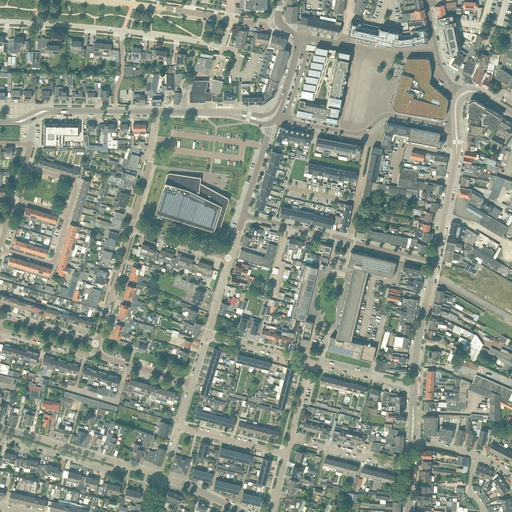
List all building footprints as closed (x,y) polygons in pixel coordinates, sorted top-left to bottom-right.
[(245,0),(246,8),(251,10),(266,10),(268,9),(267,0),(245,0)] [(424,7),(423,1),(415,3),(415,5),(405,7),(405,10),(424,7)] [(456,6),(457,1),(444,4),(436,6),(436,7),(435,7),(435,8),(436,10),(437,12),(456,8),(456,6)] [(469,10),(470,1),(464,1),(463,3),(461,3),(461,7),(456,6),(456,8),(455,12),(455,13),(457,13),(461,14),(462,10),(469,10)] [(476,2),(470,1),(469,10),(477,11),(477,17),(479,18),(480,18),(483,7),(478,7),(478,4),(476,4),(476,2)] [(297,21),(298,5),(296,5),(287,5),(286,20),(288,20),(288,23),(298,24),(298,27),(307,28),(307,26),(309,18),(301,16),(300,21),(297,21)] [(365,8),(356,5),(354,11),(363,14),(365,8)] [(424,8),(415,10),(415,11),(402,14),(403,22),(426,19),(424,8)] [(456,8),(437,12),(437,14),(436,14),(436,15),(437,17),(438,16),(438,17),(443,16),(446,16),(446,13),(455,11),(456,8)] [(453,15),(438,17),(444,48),(443,48),(445,56),(446,55),(446,57),(452,56),(452,54),(458,53),(461,48),(461,44),(459,44),(455,24),(457,24),(456,20),(454,20),(453,15)] [(309,16),(309,17),(309,18),(307,26),(339,33),(339,32),(342,18),(337,17),(336,22),(309,16)] [(428,26),(426,19),(417,20),(418,22),(409,24),(410,29),(422,26),(422,27),(423,27),(428,26)] [(400,31),(351,20),(348,35),(353,36),(356,37),(378,41),(377,42),(392,46),(392,45),(401,46),(408,45),(415,44),(415,43),(423,42),(429,41),(427,28),(409,31),(409,30),(400,31)] [(511,32),(509,38),(505,37),(505,40),(508,41),(502,65),(498,64),(498,65),(495,73),(497,74),(495,77),(511,86),(511,32)] [(475,44),(474,48),(479,50),(482,35),(477,34),(475,44)] [(270,39),(268,45),(278,48),(269,77),(275,78),(280,80),(281,76),(278,75),(279,73),(283,74),(283,72),(279,70),(280,68),(283,69),(285,62),(282,61),(283,59),(287,60),(288,57),(284,56),(285,54),(287,55),(289,51),(283,49),(285,45),(286,39),(282,38),(281,41),(279,40),(281,36),(278,35),(277,39),(275,39),(276,36),(272,35),(270,39)] [(0,46),(4,46),(4,52),(8,52),(8,43),(3,42),(3,43),(2,43),(3,36),(0,36),(0,46)] [(8,46),(8,52),(14,52),(18,53),(18,47),(18,44),(27,45),(26,48),(31,48),(31,46),(31,41),(27,41),(23,41),(23,37),(14,37),(14,39),(9,38),(8,43),(8,44),(8,46)] [(38,38),(37,48),(41,48),(41,53),(49,54),(49,52),(58,53),(59,46),(48,45),(49,39),(38,38)] [(81,41),(71,40),(71,49),(78,49),(78,51),(80,55),(82,55),(81,56),(87,56),(87,49),(81,48),(81,41)] [(87,56),(87,58),(90,58),(90,53),(93,53),(93,56),(102,56),(102,55),(102,51),(103,43),(95,43),(93,42),(93,43),(92,45),(92,47),(88,46),(87,49),(87,56)] [(103,43),(102,51),(102,55),(109,56),(111,56),(115,56),(115,61),(119,61),(119,50),(110,49),(111,44),(103,43)] [(300,100),(297,115),(337,122),(340,105),(341,105),(342,97),(350,52),(317,46),(315,53),(314,53),(313,61),(312,60),(310,68),(309,68),(308,75),(307,75),(306,82),(305,82),(303,89),(302,89),(301,98),(300,100)] [(141,48),(132,47),(131,57),(136,58),(136,62),(139,63),(142,63),(142,59),(143,59),(144,53),(140,52),(141,48)] [(497,55),(497,57),(491,56),(486,76),(482,84),(482,85),(488,89),(491,82),(493,75),(492,75),(495,64),(497,65),(499,57),(501,52),(501,50),(498,49),(497,51),(497,53),(497,55)] [(154,50),(153,54),(156,54),(155,58),(166,59),(166,61),(166,63),(170,64),(171,60),(171,58),(166,57),(167,52),(154,50)] [(269,50),(269,51),(267,50),(266,53),(268,53),(268,55),(265,54),(265,57),(267,57),(266,59),(264,58),(263,61),(266,61),(265,63),(263,62),(262,65),(264,65),(264,67),(262,66),(261,69),(263,69),(263,71),(260,70),(260,73),(262,73),(262,74),(265,75),(272,51),(269,50)] [(467,54),(460,50),(457,56),(453,57),(450,62),(449,65),(451,67),(457,71),(459,66),(463,68),(465,64),(462,63),(467,54)] [(176,58),(175,62),(176,62),(175,66),(179,67),(180,63),(184,63),(185,54),(177,53),(176,58)] [(200,53),(199,57),(198,57),(194,69),(209,75),(215,59),(212,59),(213,55),(200,53)] [(480,62),(477,61),(475,65),(471,77),(473,77),(472,79),(480,83),(482,84),(486,76),(491,56),(490,56),(488,56),(483,53),(480,62)] [(447,97),(430,83),(430,82),(430,81),(430,80),(432,73),(432,72),(432,71),(432,70),(431,66),(430,59),(429,58),(428,58),(427,57),(410,58),(409,57),(408,57),(408,58),(407,58),(407,59),(406,59),(404,67),(404,68),(404,69),(405,69),(406,69),(405,73),(398,96),(397,96),(396,96),(396,97),(395,97),(395,98),(396,99),(397,99),(396,103),(395,104),(395,105),(395,106),(396,107),(396,108),(397,108),(398,109),(399,110),(400,110),(437,117),(442,118),(443,118),(444,117),(445,117),(445,116),(446,115),(448,102),(448,101),(448,100),(448,99),(447,98),(447,97)] [(475,65),(466,62),(461,73),(471,77),(475,65)] [(126,66),(124,66),(125,76),(133,76),(133,75),(139,74),(141,73),(141,70),(133,70),(133,66),(126,66)] [(150,91),(150,95),(149,97),(152,98),(152,104),(161,104),(161,94),(156,94),(156,92),(159,74),(154,74),(150,91)] [(183,74),(175,74),(172,74),(169,74),(166,74),(166,86),(162,86),(162,89),(176,89),(175,92),(176,89),(183,74)] [(223,81),(213,79),(210,91),(211,91),(210,98),(212,98),(211,100),(216,102),(223,81)] [(279,82),(268,79),(266,85),(267,85),(275,88),(277,84),(278,85),(279,82)] [(39,89),(39,95),(42,95),(42,98),(50,98),(50,91),(51,91),(51,89),(54,89),(54,81),(51,81),(51,86),(46,86),(46,87),(42,87),(42,89),(39,89)] [(85,87),(85,92),(88,92),(88,94),(88,99),(95,99),(95,92),(98,92),(98,85),(98,83),(98,82),(95,82),(95,85),(95,89),(91,89),(91,88),(85,88),(85,87)] [(189,104),(205,104),(205,102),(212,102),(212,94),(205,94),(205,92),(206,89),(207,83),(208,82),(193,82),(193,83),(191,89),(191,92),(189,92),(189,97),(189,102),(189,104)] [(75,92),(74,99),(82,99),(82,92),(85,92),(85,87),(85,83),(82,83),(82,85),(80,85),(80,86),(80,88),(78,88),(78,92),(75,92)] [(101,83),(98,83),(98,85),(98,92),(98,94),(101,94),(101,99),(108,99),(108,92),(108,90),(101,90),(101,88),(101,83)] [(267,85),(266,85),(264,91),(268,92),(273,94),(275,95),(276,92),(274,92),(275,88),(267,85)] [(27,86),(27,90),(24,90),(22,90),(22,94),(24,94),(24,98),(31,98),(31,86),(27,86)] [(55,87),(55,95),(58,95),(58,98),(62,99),(62,100),(66,100),(66,99),(66,91),(62,91),(62,87),(59,87),(55,87)] [(273,94),(268,92),(264,91),(263,93),(265,95),(268,100),(275,95),(273,94)] [(262,93),(255,94),(255,105),(262,104),(268,100),(263,93),(263,92),(262,93)] [(223,93),(224,102),(234,102),(234,95),(230,95),(230,93),(223,93)] [(136,98),(136,105),(145,104),(144,95),(140,95),(140,94),(134,94),(134,98),(136,98)] [(485,106),(474,99),(469,102),(467,110),(468,110),(468,121),(480,122),(493,130),(494,130),(502,116),(485,106)] [(504,117),(500,124),(499,124),(498,127),(497,128),(502,131),(502,130),(508,120),(504,117)] [(511,124),(511,122),(508,120),(502,130),(502,131),(504,132),(503,134),(508,137),(511,131),(511,130),(511,126),(511,124)] [(44,123),(44,145),(63,146),(63,135),(79,135),(79,124),(74,124),(44,123)] [(385,130),(409,135),(411,127),(397,125),(397,124),(387,123),(386,129),(385,130)] [(98,146),(98,148),(108,148),(108,124),(102,124),(102,131),(105,131),(105,136),(104,136),(104,142),(102,146),(98,146)] [(108,124),(108,148),(116,148),(117,140),(112,140),(112,136),(111,136),(111,131),(114,131),(114,124),(108,124)] [(484,126),(469,124),(468,134),(482,137),(484,126)] [(285,128),(280,126),(275,140),(281,142),(281,140),(285,129),(285,128)] [(409,135),(409,140),(442,146),(443,140),(442,140),(443,139),(443,134),(441,134),(441,132),(411,126),(411,127),(409,135)] [(290,130),(285,129),(281,140),(288,141),(289,139),(290,130)] [(495,131),(493,130),(487,140),(490,141),(493,136),(495,131)] [(312,134),(306,133),(304,142),(304,144),(309,145),(312,134)] [(391,148),(393,143),(391,142),(393,135),(386,133),(382,143),(382,145),(387,147),(391,148)] [(482,137),(468,134),(467,141),(480,144),(481,140),(483,140),(488,143),(489,141),(483,138),(482,137)] [(131,135),(130,140),(130,148),(140,148),(139,145),(134,145),(134,135),(131,135)] [(501,146),(504,141),(493,136),(490,141),(499,145),(501,146)] [(319,145),(319,148),(362,156),(364,146),(317,137),(316,145),(319,145)] [(130,140),(117,140),(116,148),(128,148),(130,148),(130,140)] [(478,148),(478,144),(467,141),(465,150),(474,152),(475,147),(478,148)] [(499,145),(497,151),(504,154),(505,148),(501,146),(499,145)] [(5,152),(1,152),(1,159),(5,159),(5,156),(12,156),(12,147),(5,147),(5,152)] [(94,150),(87,148),(84,157),(86,158),(90,159),(91,159),(94,150)] [(147,148),(140,148),(130,148),(128,148),(127,152),(126,152),(124,158),(138,162),(140,156),(135,154),(137,148),(140,148),(147,148)] [(281,153),(272,150),(270,156),(280,159),(281,153)] [(448,157),(412,150),(410,158),(428,162),(427,167),(428,167),(445,170),(448,157)] [(505,150),(504,154),(501,161),(501,162),(506,164),(511,152),(505,150)] [(478,153),(465,151),(464,156),(479,159),(480,156),(478,153)] [(496,159),(495,159),(501,161),(504,154),(500,153),(497,159),(496,159)] [(487,158),(480,156),(479,159),(479,160),(483,162),(489,164),(488,169),(498,172),(501,162),(501,161),(495,159),(487,157),(487,158)] [(47,157),(46,161),(44,168),(51,169),(54,159),(47,157)] [(122,164),(125,165),(124,167),(125,167),(125,168),(131,170),(131,167),(136,168),(138,162),(124,158),(123,158),(122,161),(123,161),(122,164)] [(46,161),(40,159),(38,166),(44,168),(46,161)] [(278,164),(269,161),(267,166),(277,169),(278,164)] [(308,165),(306,164),(304,173),(312,174),(312,173),(314,163),(308,162),(308,165)] [(59,164),(53,163),(51,169),(57,171),(59,164)] [(66,166),(59,164),(57,171),(64,173),(66,166)] [(132,181),(134,175),(130,174),(130,171),(125,169),(125,170),(119,168),(120,167),(114,165),(113,169),(118,170),(118,171),(120,171),(121,171),(122,172),(120,178),(132,181)] [(72,168),(66,166),(64,173),(70,175),(72,168)] [(266,172),(270,173),(275,174),(277,169),(267,166),(266,172)] [(416,170),(401,167),(397,185),(426,191),(437,193),(441,194),(441,191),(442,190),(443,185),(442,185),(442,184),(425,181),(424,182),(417,181),(418,170),(416,170)] [(445,170),(428,167),(428,169),(436,171),(436,174),(444,175),(445,170)] [(483,172),(476,170),(462,167),(461,173),(479,176),(490,178),(495,179),(496,176),(483,172)] [(79,170),(72,168),(70,175),(77,177),(79,170)] [(351,171),(349,180),(349,181),(357,183),(358,175),(356,174),(357,172),(351,171)] [(167,176),(155,213),(165,216),(164,221),(182,226),(183,225),(184,222),(191,224),(194,225),(193,230),(204,233),(205,228),(216,232),(217,232),(218,231),(219,231),(219,230),(228,201),(228,200),(229,200),(228,199),(228,198),(227,197),(226,197),(218,192),(199,187),(200,183),(201,177),(180,174),(178,174),(170,173),(169,173),(168,173),(168,174),(167,174),(167,175),(167,176)] [(117,177),(110,175),(108,180),(107,184),(114,186),(117,177)] [(273,179),(264,176),(262,182),(271,185),(273,179)] [(462,176),(461,184),(468,185),(469,182),(473,182),(474,178),(462,176)] [(511,181),(496,176),(495,179),(491,190),(489,198),(496,201),(502,186),(511,189),(511,181)] [(132,181),(121,178),(119,187),(125,189),(126,186),(130,188),(132,181)] [(90,181),(83,179),(81,186),(88,188),(90,181)] [(372,183),(366,181),(361,204),(367,205),(372,183)] [(419,190),(380,183),(379,189),(389,190),(388,194),(417,199),(419,190)] [(109,185),(106,184),(105,190),(104,194),(107,195),(107,194),(112,196),(110,192),(108,194),(107,193),(109,185)] [(88,188),(81,186),(79,192),(86,194),(88,188)] [(259,192),(269,195),(270,190),(261,187),(259,192)] [(472,189),(460,187),(458,195),(466,197),(466,200),(479,208),(483,200),(482,199),(483,197),(482,196),(472,189)] [(119,188),(118,192),(117,191),(115,197),(127,201),(128,194),(124,193),(125,190),(119,188)] [(426,191),(424,191),(423,196),(428,197),(428,198),(431,199),(436,200),(437,193),(426,191)] [(86,194),(79,192),(77,199),(84,201),(86,194)] [(258,197),(261,198),(262,199),(266,200),(267,200),(269,195),(259,192),(258,197)] [(127,201),(115,197),(119,198),(118,201),(114,200),(113,206),(115,206),(114,207),(115,207),(120,208),(120,206),(125,207),(127,201)] [(84,201),(77,199),(76,205),(82,207),(84,201)] [(502,211),(483,200),(479,208),(497,218),(502,211)] [(265,205),(256,202),(254,208),(263,211),(265,205)] [(350,213),(352,205),(347,204),(338,202),(338,206),(344,207),(344,212),(350,213)] [(430,210),(432,210),(437,211),(439,203),(432,202),(431,204),(426,202),(425,206),(431,207),(430,210)] [(508,227),(469,203),(466,209),(481,218),(478,223),(502,237),(504,234),(508,227)] [(82,207),(76,205),(74,211),(80,213),(82,207)] [(30,215),(32,209),(26,207),(26,208),(21,206),(19,213),(24,214),(23,216),(29,218),(30,215)] [(114,208),(113,208),(112,210),(113,211),(115,212),(113,217),(121,220),(123,213),(119,212),(119,209),(114,208)] [(38,211),(32,209),(30,215),(36,217),(38,211)] [(45,212),(38,211),(36,217),(42,219),(42,222),(45,212)] [(80,213),(74,211),(72,218),(78,220),(80,213)] [(433,212),(426,211),(425,216),(421,215),(420,219),(424,220),(431,221),(433,212)] [(51,214),(45,212),(42,222),(48,224),(51,214)] [(343,216),(336,215),(335,219),(349,221),(350,213),(344,212),(343,216)] [(51,214),(49,221),(48,224),(54,226),(55,223),(57,216),(51,214)] [(119,226),(121,220),(113,217),(111,224),(109,223),(109,222),(96,218),(95,223),(114,228),(115,225),(119,226)] [(335,219),(334,224),(337,225),(337,223),(341,224),(340,230),(343,230),(344,229),(347,230),(349,221),(335,219)] [(430,224),(419,222),(417,229),(429,231),(430,224)] [(449,232),(457,234),(457,236),(463,238),(462,240),(468,243),(472,246),(478,235),(473,232),(465,228),(459,226),(459,224),(456,223),(451,222),(450,227),(449,232)] [(80,227),(70,224),(68,230),(79,233),(80,227)] [(104,235),(107,236),(107,237),(116,239),(117,232),(113,231),(114,229),(106,226),(104,235)] [(250,227),(248,234),(252,235),(254,236),(255,236),(255,235),(256,236),(256,232),(260,233),(261,229),(260,229),(250,227)] [(79,233),(68,230),(67,235),(77,238),(79,233)] [(369,230),(367,238),(387,242),(388,234),(369,230)] [(264,238),(277,242),(278,240),(279,233),(269,231),(268,236),(265,235),(264,238)] [(388,234),(387,242),(407,246),(409,238),(388,234)] [(77,238),(67,235),(65,241),(75,244),(77,238)] [(245,235),(242,243),(244,243),(244,244),(247,245),(247,244),(249,245),(250,241),(253,241),(255,236),(254,236),(252,235),(252,237),(245,235)] [(94,236),(92,236),(90,242),(100,245),(101,244),(109,247),(109,244),(114,245),(116,239),(107,237),(107,240),(105,239),(104,242),(94,239),(94,236)] [(456,239),(448,237),(447,243),(455,245),(462,247),(462,244),(456,242),(456,239)] [(19,240),(14,238),(13,242),(15,243),(14,247),(20,248),(22,242),(23,239),(20,239),(19,240)] [(289,239),(287,238),(285,244),(289,245),(288,248),(294,249),(293,252),(296,240),(290,238),(289,239)] [(418,239),(412,238),(410,244),(418,246),(417,250),(425,252),(426,244),(417,242),(418,239)] [(303,241),(296,240),(293,252),(297,253),(298,247),(301,248),(303,241)] [(65,241),(63,247),(74,250),(75,244),(65,241)] [(29,244),(22,242),(20,248),(27,250),(29,244)] [(42,244),(36,242),(33,252),(39,254),(41,247),(42,244)] [(241,249),(238,258),(243,259),(264,266),(263,269),(269,271),(276,245),(273,244),(268,243),(264,256),(241,249)] [(487,254),(480,251),(467,243),(465,247),(471,250),(470,252),(483,260),(487,254)] [(35,245),(29,244),(27,250),(33,252),(35,245)] [(136,254),(137,254),(139,255),(139,254),(145,256),(148,245),(142,244),(141,247),(138,246),(136,254)] [(331,246),(324,244),(321,256),(328,258),(331,246)] [(155,247),(148,245),(145,256),(151,258),(151,259),(155,260),(155,257),(157,252),(154,251),(155,247)] [(483,245),(480,250),(492,257),(495,252),(493,251),(490,249),(483,245)] [(101,246),(99,255),(110,258),(112,252),(108,250),(108,248),(101,246)] [(47,249),(41,247),(39,254),(45,256),(47,249)] [(74,250),(63,247),(61,253),(72,256),(74,250)] [(454,250),(446,248),(444,254),(459,257),(463,260),(463,259),(464,257),(460,254),(453,253),(454,250)] [(157,252),(155,257),(155,260),(154,260),(158,261),(158,260),(164,262),(167,251),(161,249),(160,253),(157,252)] [(174,253),(167,251),(164,262),(170,264),(171,263),(174,264),(176,258),(173,257),(174,253)] [(397,262),(351,251),(348,266),(354,267),(337,337),(331,335),(327,350),(373,361),(376,346),(351,340),(368,271),(393,277),(397,262)] [(72,256),(61,253),(60,258),(67,260),(70,261),(72,256)] [(325,269),(328,258),(315,254),(314,258),(320,260),(318,268),(325,269)] [(459,257),(444,254),(443,259),(446,260),(445,265),(451,266),(452,259),(463,261),(463,260),(459,257)] [(510,268),(487,254),(483,260),(482,262),(497,271),(498,269),(507,274),(510,268)] [(183,268),(187,257),(180,255),(179,259),(176,258),(174,264),(173,267),(177,268),(177,269),(179,269),(180,269),(180,267),(183,268)] [(16,258),(10,256),(7,266),(13,268),(16,258)] [(110,258),(102,256),(100,262),(98,261),(97,264),(103,266),(104,263),(108,265),(110,258)] [(193,259),(187,257),(183,268),(189,269),(189,271),(192,272),(192,269),(193,269),(195,264),(192,263),(193,259)] [(22,260),(16,258),(13,268),(19,270),(22,260)] [(28,262),(22,260),(19,270),(25,272),(28,262)] [(193,269),(197,270),(196,271),(197,272),(201,274),(202,273),(206,263),(199,261),(198,265),(195,264),(193,269)] [(33,263),(28,262),(25,272),(30,273),(31,270),(33,263)] [(212,265),(206,263),(202,273),(209,275),(209,274),(212,275),(213,270),(211,269),(212,265)] [(233,272),(238,273),(246,275),(248,269),(248,268),(249,265),(242,263),(241,267),(235,265),(233,272)] [(72,268),(58,264),(56,270),(70,274),(72,268)] [(90,269),(89,273),(104,277),(106,271),(102,270),(103,267),(94,264),(92,269),(90,269)] [(305,264),(304,270),(316,273),(317,267),(305,264)] [(423,269),(404,264),(402,274),(420,279),(423,269)] [(45,267),(39,265),(36,275),(42,277),(45,267)] [(141,268),(133,266),(131,272),(143,276),(145,270),(150,271),(150,268),(154,269),(154,268),(143,265),(141,268)] [(474,267),(471,265),(467,271),(475,275),(478,270),(474,267)] [(51,268),(45,267),(42,277),(48,279),(51,268)] [(301,269),(300,275),(314,279),(316,273),(304,270),(301,269)] [(72,275),(70,281),(78,284),(79,281),(81,271),(77,270),(77,272),(74,271),(73,275),(72,275)] [(142,282),(143,276),(131,272),(129,278),(138,281),(137,284),(145,286),(146,283),(142,282)] [(104,277),(94,274),(91,283),(98,285),(98,282),(103,284),(104,277)] [(314,279),(302,276),(301,282),(313,285),(314,279)] [(251,281),(247,280),(240,278),(236,277),(235,278),(232,277),(230,282),(235,284),(238,285),(239,283),(249,286),(251,281)] [(178,283),(193,289),(195,284),(180,278),(178,283)] [(420,292),(422,281),(415,280),(414,282),(408,280),(407,287),(413,288),(412,290),(420,292)] [(78,284),(70,281),(68,289),(60,286),(58,296),(73,300),(76,290),(78,284)] [(299,281),(297,287),(299,288),(312,291),(313,285),(301,282),(299,281)] [(84,292),(88,293),(99,296),(101,290),(97,289),(97,286),(86,283),(84,292)] [(143,290),(144,287),(137,284),(136,288),(127,285),(125,291),(136,294),(138,288),(143,290)] [(53,287),(46,285),(44,292),(54,295),(55,291),(52,290),(53,287)] [(444,289),(438,285),(437,289),(436,294),(448,297),(452,298),(452,296),(449,294),(444,293),(444,289)] [(205,292),(195,288),(191,300),(201,304),(203,300),(201,300),(202,298),(205,292)] [(312,291),(299,288),(298,293),(310,296),(312,291)] [(401,290),(389,288),(388,292),(387,291),(386,294),(388,294),(387,298),(388,299),(399,301),(401,290)] [(136,294),(125,291),(124,298),(132,300),(131,303),(138,305),(144,307),(145,303),(139,301),(137,299),(138,295),(136,294)] [(9,296),(5,295),(3,303),(7,305),(7,303),(9,304),(12,294),(10,293),(9,296)] [(99,296),(88,293),(86,299),(88,300),(87,303),(92,304),(93,302),(97,303),(99,296)] [(310,296),(298,293),(296,299),(309,302),(310,296)] [(219,307),(233,311),(236,312),(238,308),(237,307),(236,307),(239,298),(233,296),(230,307),(228,306),(228,304),(221,302),(219,307)] [(24,297),(22,300),(21,307),(23,308),(22,309),(26,310),(29,298),(24,297)] [(35,300),(29,298),(26,310),(30,311),(30,310),(32,310),(35,300)] [(19,306),(21,307),(22,300),(17,299),(14,307),(18,308),(19,306)] [(309,302),(296,299),(295,305),(307,308),(309,302)] [(35,301),(32,310),(34,311),(34,312),(37,314),(41,303),(35,301)] [(416,311),(417,305),(403,302),(402,301),(401,304),(408,306),(407,309),(416,311)] [(41,302),(37,314),(41,315),(42,313),(44,314),(47,304),(41,302)] [(138,305),(131,303),(130,307),(122,304),(120,310),(131,313),(133,307),(137,309),(138,305)] [(441,304),(434,303),(433,308),(445,310),(445,311),(449,312),(449,309),(441,307),(441,304)] [(52,305),(47,304),(44,314),(46,314),(45,316),(49,317),(52,305)] [(461,307),(456,304),(455,306),(469,314),(471,312),(461,307)] [(58,307),(52,305),(49,317),(53,318),(53,317),(55,317),(58,307)] [(291,310),(306,314),(307,308),(293,305),(291,310)] [(186,311),(188,312),(186,316),(194,319),(197,312),(188,308),(186,311)] [(404,308),(403,311),(399,310),(398,312),(400,313),(415,316),(416,311),(406,309),(404,308)] [(445,310),(433,308),(432,313),(439,315),(440,313),(448,315),(457,319),(458,317),(449,312),(445,311),(445,310)] [(133,314),(120,310),(118,317),(121,317),(120,321),(126,323),(151,330),(152,326),(131,320),(133,314)] [(304,320),(306,314),(291,310),(290,316),(304,320)] [(69,314),(63,312),(61,320),(64,322),(65,320),(67,321),(69,314)] [(69,313),(69,314),(67,321),(69,321),(68,323),(72,324),(75,314),(69,313)] [(159,323),(161,316),(152,313),(150,321),(159,323)] [(79,315),(75,314),(72,324),(76,325),(76,323),(78,324),(81,315),(80,314),(79,315)] [(87,316),(81,315),(78,324),(80,325),(80,326),(84,327),(87,316)] [(241,317),(238,329),(239,329),(239,330),(242,331),(243,330),(244,331),(246,324),(249,325),(251,318),(246,316),(245,318),(241,317)] [(90,319),(86,318),(84,327),(88,328),(88,327),(90,327),(92,321),(90,320),(90,319)] [(251,318),(249,325),(252,326),(250,332),(251,333),(251,334),(254,335),(255,334),(256,334),(260,323),(255,322),(256,319),(251,318)] [(296,320),(292,318),(291,322),(295,323),(294,330),(297,331),(299,322),(296,321),(296,320)] [(399,319),(399,322),(403,323),(401,331),(409,333),(411,325),(406,324),(407,321),(399,319)] [(190,320),(190,323),(183,321),(183,324),(184,324),(185,325),(201,330),(202,324),(190,320)] [(313,321),(306,320),(303,332),(310,333),(313,321)] [(116,323),(114,330),(126,333),(123,332),(124,328),(123,328),(123,326),(116,323)] [(185,325),(184,324),(183,327),(192,330),(191,333),(199,336),(201,330),(185,325)] [(270,325),(269,328),(263,327),(261,335),(267,337),(268,330),(270,325)] [(267,337),(273,339),(276,327),(270,325),(267,337)] [(460,327),(455,325),(454,328),(453,331),(460,334),(461,332),(462,333),(462,332),(469,336),(473,338),(471,342),(469,346),(470,346),(479,351),(482,346),(483,344),(477,335),(460,327)] [(276,327),(273,339),(279,340),(282,330),(278,329),(279,326),(276,326),(276,327)] [(130,335),(126,333),(114,330),(113,336),(120,338),(120,336),(129,338),(130,335)] [(288,331),(282,330),(279,340),(285,342),(288,331)] [(436,331),(428,330),(427,335),(440,338),(440,337),(444,338),(444,336),(435,334),(436,331)] [(290,332),(288,331),(285,342),(292,343),(294,335),(290,334),(290,332)] [(390,332),(386,331),(380,349),(387,351),(388,347),(386,347),(390,332)] [(310,333),(303,332),(300,344),(307,345),(310,333)] [(411,337),(396,333),(394,346),(409,348),(411,337)] [(440,338),(427,335),(426,340),(434,342),(434,340),(439,342),(439,343),(443,344),(444,338),(440,337),(440,338)] [(181,337),(179,345),(183,346),(184,345),(190,347),(192,341),(181,337)] [(136,339),(135,343),(133,348),(134,346),(137,347),(137,349),(146,352),(149,343),(146,342),(147,340),(140,338),(139,340),(136,339)] [(119,340),(118,344),(133,348),(135,343),(134,344),(119,340)] [(5,345),(3,344),(0,354),(6,356),(9,344),(6,343),(5,345)] [(13,346),(9,344),(6,356),(12,358),(15,348),(13,347),(13,346)] [(17,348),(15,348),(12,357),(18,359),(18,356),(21,348),(17,347),(17,348)] [(479,351),(470,347),(465,357),(477,362),(480,355),(494,362),(495,360),(497,361),(497,359),(488,355),(479,351)] [(511,356),(491,347),(488,355),(497,359),(511,366),(511,356)] [(25,349),(21,348),(18,356),(18,359),(23,361),(24,358),(26,351),(24,351),(25,349)] [(221,350),(214,348),(212,355),(219,357),(221,350)] [(27,350),(26,351),(24,358),(23,361),(29,362),(32,351),(29,350),(27,350)] [(179,350),(178,354),(177,358),(180,359),(186,361),(188,352),(183,351),(179,350)] [(432,363),(435,363),(436,354),(440,355),(440,351),(429,350),(428,360),(431,360),(431,361),(432,361),(432,363)] [(36,352),(32,351),(29,362),(37,365),(38,362),(36,361),(38,355),(36,354),(36,352)] [(407,362),(408,354),(388,352),(388,355),(391,356),(391,358),(398,359),(398,361),(407,362)] [(457,356),(450,353),(447,359),(455,362),(457,356)] [(244,356),(238,354),(235,364),(242,366),(244,356)] [(46,369),(50,356),(46,355),(46,357),(44,356),(42,363),(44,364),(43,368),(46,369)] [(219,357),(212,355),(210,361),(217,363),(219,357)] [(54,358),(50,356),(47,368),(52,370),(53,367),(55,360),(53,359),(54,358)] [(251,358),(244,356),(242,366),(242,368),(244,368),(245,364),(249,365),(251,358)] [(257,359),(251,358),(249,365),(255,366),(257,359)] [(57,360),(55,360),(53,367),(52,370),(55,370),(58,371),(62,360),(58,359),(57,360)] [(264,361),(257,359),(255,366),(262,368),(264,361)] [(58,371),(58,372),(64,374),(65,370),(67,363),(65,363),(65,361),(62,360),(58,371)] [(208,367),(215,369),(219,371),(220,364),(217,363),(210,361),(208,367)] [(270,363),(264,361),(262,368),(268,369),(270,363)] [(391,364),(377,361),(376,365),(374,370),(384,372),(384,370),(390,370),(400,371),(399,373),(407,373),(407,368),(396,367),(396,365),(395,365),(391,364)] [(71,372),(73,363),(69,362),(69,364),(67,363),(65,370),(64,373),(67,374),(67,371),(71,372)] [(77,364),(73,363),(71,372),(78,374),(79,370),(78,370),(79,367),(77,366),(77,364)] [(270,370),(273,370),(281,372),(276,371),(278,365),(272,363),(270,370)] [(9,366),(4,364),(1,373),(7,374),(8,370),(9,366)] [(84,368),(84,370),(83,371),(82,371),(81,375),(88,377),(91,368),(87,367),(86,369),(84,368)] [(213,376),(215,369),(208,367),(206,374),(213,376)] [(294,368),(287,367),(285,373),(292,375),(294,368)] [(94,378),(93,381),(99,383),(102,372),(99,371),(98,372),(96,372),(94,378)] [(285,373),(284,380),(291,382),(292,375),(285,373)] [(0,381),(16,385),(18,378),(0,374),(0,381)] [(110,376),(108,375),(106,382),(112,384),(114,375),(110,374),(110,376)] [(204,380),(211,382),(214,383),(216,377),(206,374),(204,380)] [(511,389),(476,374),(472,382),(511,401),(511,389)] [(118,376),(114,375),(112,384),(115,384),(114,387),(118,389),(121,379),(117,378),(118,376)] [(328,377),(322,376),(320,382),(327,384),(328,377)] [(335,379),(328,377),(327,384),(333,385),(335,379)] [(132,392),(136,381),(130,379),(129,382),(125,381),(122,389),(132,392)] [(341,380),(335,379),(333,385),(340,387),(341,380)] [(468,389),(470,382),(461,379),(460,390),(466,390),(466,388),(468,389)] [(214,383),(211,382),(204,380),(202,387),(209,389),(212,389),(214,383)] [(289,388),(291,382),(284,380),(282,386),(289,388)] [(348,382),(341,380),(339,390),(345,392),(346,389),(348,382)] [(32,382),(30,381),(28,388),(31,389),(43,392),(45,385),(42,384),(41,388),(35,387),(36,384),(32,383),(32,382)] [(136,381),(133,392),(138,393),(141,382),(136,381)] [(147,384),(141,382),(138,393),(144,395),(147,384)] [(354,384),(348,382),(346,389),(353,390),(354,384)] [(153,386),(147,384),(145,392),(144,395),(150,397),(153,386)] [(361,385),(354,384),(353,390),(359,392),(361,385)] [(282,386),(279,385),(277,392),(287,394),(289,388),(282,386)] [(367,387),(361,385),(359,392),(366,394),(367,387)] [(153,386),(150,397),(149,398),(155,400),(156,395),(158,387),(153,386)] [(155,399),(161,401),(164,389),(158,387),(156,395),(155,399)] [(209,389),(202,387),(200,393),(210,396),(211,393),(212,393),(213,390),(209,389)] [(379,390),(373,388),(371,395),(374,396),(373,401),(376,402),(379,390)] [(43,392),(31,389),(30,396),(41,399),(43,392)] [(110,389),(108,396),(114,398),(115,398),(116,394),(112,393),(112,392),(109,391),(110,389)] [(170,391),(164,389),(162,397),(161,401),(166,402),(170,391)] [(436,391),(426,390),(426,397),(433,398),(447,399),(447,402),(456,402),(457,392),(449,392),(444,391),(436,391)] [(179,393),(170,391),(166,402),(167,402),(172,403),(174,397),(178,398),(179,393)] [(384,391),(382,402),(378,401),(377,409),(381,410),(382,410),(388,410),(388,411),(396,411),(404,412),(404,396),(400,396),(400,395),(384,391)] [(287,394),(277,392),(281,393),(279,399),(286,401),(287,394)] [(490,392),(490,419),(500,420),(501,396),(490,392)] [(62,397),(60,404),(64,405),(64,403),(71,405),(72,399),(62,397)] [(286,401),(279,399),(277,406),(284,407),(286,401)] [(511,405),(501,400),(501,401),(501,404),(511,409),(511,405)] [(447,402),(426,401),(425,409),(432,410),(432,405),(439,406),(438,406),(447,407),(447,402)] [(53,404),(43,402),(42,408),(58,411),(60,405),(53,404)] [(456,402),(447,402),(447,407),(450,407),(450,410),(461,410),(461,408),(461,403),(459,403),(456,403),(456,402)] [(0,416),(2,417),(4,410),(7,411),(9,404),(6,403),(5,406),(0,404),(0,416)] [(11,407),(9,418),(8,423),(16,424),(19,409),(11,407)] [(98,408),(95,418),(100,419),(103,409),(98,408)] [(209,410),(203,409),(201,418),(207,420),(209,410)] [(29,414),(25,413),(23,421),(30,423),(32,417),(33,418),(35,413),(35,411),(30,410),(29,414)] [(71,411),(70,410),(69,413),(68,418),(67,421),(62,435),(69,437),(71,430),(68,429),(72,417),(73,418),(74,413),(70,412),(71,411)] [(202,412),(196,410),(194,417),(201,418),(202,412)] [(386,414),(389,414),(389,418),(396,419),(396,422),(405,422),(405,415),(392,414),(393,412),(382,410),(381,414),(386,415),(386,414)] [(216,412),(210,411),(207,420),(213,422),(216,412)] [(222,414),(216,412),(214,422),(220,423),(222,417),(221,417),(222,414)] [(44,418),(43,420),(43,425),(48,426),(50,419),(51,419),(52,415),(45,413),(44,418)] [(425,416),(424,434),(436,435),(436,434),(440,435),(439,438),(451,440),(454,429),(442,426),(441,430),(436,430),(436,420),(438,420),(438,416),(425,416)] [(61,427),(58,426),(56,433),(62,435),(68,418),(64,417),(61,427)] [(228,418),(222,417),(220,423),(226,425),(228,418)] [(306,417),(304,427),(304,428),(310,429),(312,421),(313,419),(306,417)] [(235,420),(228,418),(227,425),(233,427),(235,420)] [(319,421),(313,419),(312,421),(310,429),(316,431),(318,423),(319,421)] [(160,426),(170,429),(172,423),(162,420),(160,426)] [(246,423),(244,429),(250,431),(252,424),(253,422),(246,420),(246,423)] [(336,425),(337,420),(334,420),(332,429),(334,430),(333,435),(339,437),(341,429),(342,427),(336,425)] [(239,421),(239,423),(237,428),(244,429),(246,423),(239,421)] [(325,422),(319,421),(318,423),(316,431),(322,432),(324,424),(325,422)] [(331,424),(325,422),(324,424),(322,432),(328,434),(331,424)] [(259,426),(252,424),(250,431),(257,433),(259,426)] [(84,427),(78,425),(76,432),(78,432),(76,439),(82,441),(83,438),(85,438),(87,431),(83,429),(84,427)] [(360,431),(360,433),(359,433),(357,441),(364,443),(366,433),(370,434),(370,435),(369,435),(368,440),(370,440),(371,433),(372,431),(372,429),(373,426),(370,425),(369,429),(367,428),(366,432),(364,432),(360,431)] [(168,435),(170,429),(160,426),(158,432),(168,435)] [(265,427),(259,426),(257,433),(263,434),(265,427)] [(469,432),(468,438),(467,443),(474,444),(476,435),(479,436),(481,427),(477,426),(475,431),(473,430),(473,433),(469,432)] [(272,429),(265,427),(263,434),(270,436),(272,429)] [(275,430),(272,429),(270,436),(276,438),(279,428),(275,427),(275,430)] [(348,428),(342,427),(341,429),(339,437),(345,438),(347,430),(348,428)] [(351,429),(348,428),(348,430),(347,430),(345,438),(351,440),(353,432),(351,431),(351,429)] [(481,429),(479,437),(478,442),(485,444),(487,436),(490,437),(491,429),(487,428),(486,431),(481,429)] [(353,432),(351,440),(357,441),(359,433),(360,431),(354,429),(353,432)] [(459,429),(457,437),(456,442),(463,443),(466,430),(459,429)] [(145,437),(142,445),(144,445),(148,446),(152,434),(139,430),(138,435),(145,437)] [(91,444),(93,444),(97,445),(99,440),(101,440),(102,435),(94,433),(91,444)] [(110,436),(108,440),(107,444),(109,445),(108,448),(113,450),(114,446),(115,446),(116,443),(115,442),(116,438),(112,437),(112,436),(110,436)] [(494,441),(493,444),(492,444),(488,450),(493,453),(497,446),(496,446),(498,443),(494,441)] [(208,444),(201,442),(199,449),(207,450),(208,444)] [(372,442),(370,450),(374,451),(374,452),(377,452),(379,453),(381,443),(372,442)] [(133,447),(134,448),(131,455),(136,457),(137,457),(139,458),(142,450),(143,451),(144,445),(142,445),(134,443),(133,447)] [(502,449),(497,446),(493,453),(498,456),(502,449)] [(167,450),(158,447),(156,451),(153,462),(161,465),(167,450)] [(507,451),(502,449),(498,456),(504,458),(505,456),(508,449),(507,451)] [(153,462),(156,451),(155,450),(154,452),(149,450),(147,454),(146,453),(143,459),(153,462)] [(296,459),(301,460),(303,460),(304,456),(307,457),(308,454),(305,453),(298,451),(296,459)] [(3,458),(0,457),(0,464),(1,465),(2,463),(7,464),(8,461),(10,453),(4,452),(3,458)] [(16,455),(10,453),(8,461),(11,462),(11,464),(14,464),(13,466),(16,466),(15,467),(19,468),(19,467),(20,466),(21,460),(17,459),(16,462),(15,461),(16,455)] [(185,475),(190,460),(175,455),(171,470),(185,475)] [(204,458),(197,456),(195,464),(197,464),(198,463),(199,462),(202,463),(204,458)] [(470,458),(462,457),(461,465),(463,465),(468,466),(470,458)] [(26,460),(21,459),(20,466),(23,466),(24,467),(24,468),(27,469),(28,467),(30,468),(32,460),(26,458),(26,460)] [(271,460),(263,458),(261,464),(269,466),(271,460)] [(324,465),(329,466),(330,466),(332,460),(325,458),(324,465)] [(32,460),(30,468),(33,469),(32,470),(40,472),(42,465),(38,464),(38,461),(32,460)] [(338,461),(332,460),(330,466),(337,468),(336,471),(338,461)] [(345,463),(338,461),(336,471),(342,473),(343,469),(343,470),(345,463)] [(234,464),(229,463),(229,467),(228,469),(234,471),(236,463),(234,462),(234,464)] [(351,464),(345,463),(343,470),(350,471),(351,464)] [(483,465),(478,463),(473,475),(475,476),(477,473),(480,475),(483,465)] [(358,466),(351,464),(350,471),(356,473),(358,466)] [(46,466),(42,465),(40,472),(42,472),(41,477),(43,478),(44,474),(48,475),(48,474),(51,475),(53,466),(47,465),(46,466)] [(304,471),(304,468),(294,465),(292,473),(298,475),(297,478),(302,479),(302,476),(301,475),(302,471),(304,471)] [(488,468),(483,465),(480,475),(482,476),(481,479),(483,480),(488,468)] [(59,467),(53,466),(51,475),(53,475),(53,476),(61,478),(62,471),(58,470),(59,467)] [(363,467),(362,472),(361,474),(368,476),(369,469),(363,467)] [(493,470),(488,468),(483,480),(481,484),(484,485),(487,478),(490,479),(493,470)] [(200,470),(194,469),(192,476),(198,478),(200,470)] [(376,471),(369,469),(368,476),(374,477),(376,471)] [(206,472),(200,470),(198,478),(204,480),(206,472)] [(422,478),(426,478),(426,481),(432,481),(432,475),(429,475),(429,471),(422,470),(422,478)] [(64,477),(63,482),(63,485),(65,485),(66,481),(69,482),(70,480),(72,481),(74,472),(69,471),(67,478),(64,477)] [(382,472),(376,471),(374,477),(381,479),(382,472)] [(81,474),(74,472),(72,481),(75,482),(75,483),(78,484),(77,489),(80,489),(81,482),(79,481),(81,474)] [(212,473),(206,472),(204,480),(210,481),(212,473)] [(389,474),(382,472),(381,479),(387,481),(389,474)] [(395,476),(389,474),(387,481),(394,482),(395,476)] [(500,475),(496,478),(489,482),(491,484),(493,483),(495,485),(503,480),(500,475)] [(84,483),(81,482),(80,489),(79,492),(80,492),(83,493),(84,490),(82,489),(83,486),(87,487),(87,486),(90,486),(92,478),(86,476),(84,483)] [(266,478),(258,476),(257,482),(265,484),(266,478)] [(98,479),(92,478),(90,486),(93,487),(92,488),(95,489),(94,493),(98,494),(99,486),(96,486),(98,479)] [(358,482),(356,491),(364,492),(364,489),(361,489),(359,488),(360,488),(361,483),(362,479),(359,478),(358,482)] [(216,479),(215,482),(214,487),(220,489),(222,481),(216,479)] [(291,479),(289,486),(295,487),(299,488),(300,485),(301,485),(301,482),(291,479)] [(503,480),(495,485),(497,488),(494,490),(495,492),(506,485),(503,480)] [(228,482),(222,481),(220,489),(226,490),(228,482)] [(234,484),(228,482),(226,490),(232,492),(234,484)] [(102,487),(101,491),(102,491),(100,498),(103,498),(104,494),(108,495),(109,492),(111,492),(113,484),(107,483),(106,488),(102,487)] [(424,483),(424,485),(421,485),(421,492),(433,492),(434,483),(424,483)] [(120,486),(113,484),(111,492),(118,494),(120,486)] [(240,485),(234,484),(232,492),(238,493),(240,485)] [(509,489),(506,485),(495,492),(496,494),(499,492),(501,495),(505,492),(509,489)] [(305,490),(295,487),(289,486),(287,493),(293,494),(292,497),(303,500),(304,496),(298,495),(299,491),(304,493),(305,490)] [(326,486),(324,486),(322,490),(316,488),(315,492),(324,494),(326,486)] [(126,489),(125,494),(125,496),(121,496),(120,502),(119,505),(123,506),(125,497),(131,499),(133,490),(126,489)] [(140,492),(133,490),(131,499),(139,500),(140,492)] [(172,496),(174,493),(168,491),(165,498),(175,502),(176,501),(176,498),(172,496)] [(182,496),(174,493),(172,496),(176,498),(176,501),(175,502),(173,508),(174,509),(172,511),(176,511),(177,510),(179,506),(178,505),(177,505),(178,502),(180,503),(180,502),(183,504),(184,503),(185,500),(185,499),(182,498),(182,496)] [(241,500),(247,502),(249,494),(243,493),(241,500)] [(285,503),(295,505),(293,511),(295,511),(297,511),(303,500),(292,497),(287,495),(286,499),(285,503)] [(91,508),(90,511),(100,511),(101,510),(95,509),(97,497),(94,496),(91,508)] [(261,497),(255,496),(253,503),(259,505),(261,497)] [(58,503),(56,511),(62,511),(63,504),(64,501),(59,499),(58,503)] [(63,504),(62,511),(67,511),(69,505),(70,502),(64,501),(63,504)] [(199,501),(197,506),(194,511),(200,511),(201,511),(204,511),(208,505),(199,501)] [(69,505),(67,511),(73,511),(75,507),(76,503),(70,502),(69,505)]
